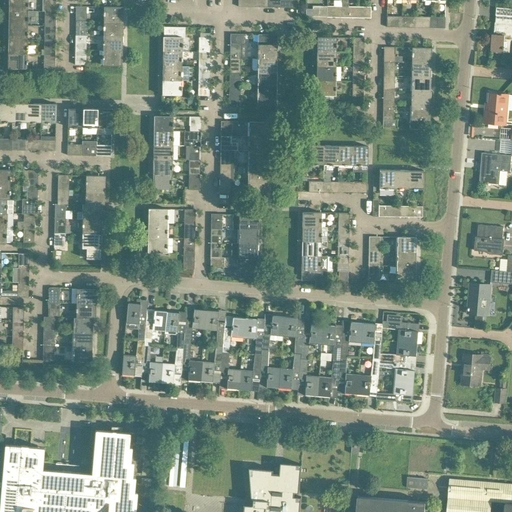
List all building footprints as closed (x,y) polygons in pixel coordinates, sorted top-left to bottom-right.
[(27,11),(27,0),(8,0),(8,11),(27,11)] [(44,0),(44,11),(55,12),(55,0),(44,0)] [(75,21),(86,21),(87,6),(76,6),(75,21)] [(327,17),(327,6),(312,6),(312,17),(327,17)] [(342,6),(327,6),(327,17),(341,17),(342,6)] [(341,17),(356,18),(356,7),(342,6),(341,17)] [(122,22),(123,7),(104,7),(103,22),(122,22)] [(371,7),(370,7),(356,7),(356,18),(370,18),(371,7)] [(511,8),(496,7),(496,15),(511,16),(511,8)] [(8,25),(27,26),(27,11),(8,11),(8,25)] [(55,26),(55,12),(44,11),(44,26),(55,26)] [(386,27),(401,27),(401,16),(387,16),(386,16),(386,27)] [(416,16),(401,16),(401,27),(415,27),(416,16)] [(415,27),(430,28),(430,17),(416,16),(415,27)] [(445,17),(430,17),(430,28),(444,28),(445,17)] [(86,36),(86,21),(75,21),(75,35),(86,36)] [(103,22),(103,36),(122,36),(122,22),(103,22)] [(492,34),(490,52),(503,53),(504,52),(509,53),(511,40),(511,39),(511,23),(495,22),(494,30),(496,30),(495,34),(492,34)] [(8,40),(27,40),(27,26),(8,25),(8,40)] [(44,26),(44,40),(55,41),(55,26),(44,26)] [(164,27),(164,36),(163,36),(163,51),(182,52),(182,38),(185,38),(185,37),(185,27),(164,27)] [(230,34),(230,59),(241,59),(241,44),(244,44),(244,34),(230,34)] [(258,59),(277,60),(277,34),(258,34),(258,59)] [(75,35),(75,50),(86,50),(86,36),(75,35)] [(103,36),(103,50),(122,51),(122,36),(103,36)] [(198,52),(209,52),(210,37),(199,37),(198,52)] [(317,37),(317,52),(336,53),(336,37),(317,37)] [(353,53),(364,53),(364,38),(353,38),(353,53)] [(8,54),(27,54),(27,40),(8,40),(8,54)] [(44,55),(55,55),(55,41),(44,40),(44,55)] [(384,47),(383,62),(394,62),(395,47),(384,47)] [(431,48),(430,48),(412,47),(411,62),(430,62),(431,48)] [(86,65),(86,50),(75,50),(75,64),(85,65),(86,65)] [(103,50),(103,65),(122,65),(122,51),(103,50)] [(163,51),(162,66),(181,66),(182,52),(163,51)] [(209,67),(209,52),(198,52),(198,66),(209,67)] [(317,52),(316,67),(335,67),(336,53),(317,52)] [(353,53),(352,67),(363,67),(364,53),(353,53)] [(8,54),(7,69),(26,69),(27,54),(8,54)] [(54,70),(55,55),(44,55),(43,70),(54,70)] [(229,73),(240,73),(241,59),(230,59),(229,73)] [(257,71),(257,74),(276,74),(277,60),(258,59),(252,59),(252,69),(254,71),(257,71)] [(394,76),(394,62),(383,62),(383,76),(394,76)] [(411,62),(411,77),(430,77),(430,62),(411,62)] [(181,66),(162,66),(162,80),(181,80),(181,66)] [(198,80),(209,80),(209,67),(198,66),(198,80)] [(316,67),(316,81),(335,81),(335,67),(316,67)] [(352,81),(363,81),(363,67),(352,67),(352,81)] [(229,73),(229,87),(240,87),(240,73),(229,73)] [(257,74),(257,88),(276,88),(276,74),(257,74)] [(383,76),(383,91),(394,91),(394,76),(383,76)] [(411,77),(411,91),(430,91),(430,77),(411,77)] [(162,80),(162,95),(181,95),(181,80),(162,80)] [(209,96),(209,80),(198,80),(198,96),(209,96)] [(335,96),(335,81),(316,81),(316,95),(318,95),(335,96)] [(363,96),(363,81),(352,81),(352,96),(363,96)] [(229,102),(240,102),(240,87),(229,87),(229,102)] [(257,88),(257,102),(276,103),(276,88),(257,88)] [(394,105),(394,91),(383,91),(383,105),(394,105)] [(411,91),(411,106),(430,106),(430,91),(411,91)] [(508,95),(502,94),(502,93),(500,93),(500,94),(497,94),(497,93),(489,92),(488,102),(489,102),(488,110),(485,110),(484,123),(505,125),(508,95)] [(0,121),(12,122),(12,103),(0,102),(0,121)] [(12,122),(26,122),(26,103),(12,103),(12,122)] [(26,103),(26,122),(41,122),(41,104),(26,103)] [(56,123),(56,108),(56,104),(41,104),(41,122),(56,123)] [(393,119),(394,105),(383,105),(382,120),(396,120),(396,119),(393,119)] [(429,120),(430,106),(411,106),(410,120),(409,129),(424,129),(424,120),(426,120),(429,120)] [(83,108),(68,108),(68,127),(82,127),(83,108)] [(97,109),(83,108),(82,127),(96,128),(97,109)] [(96,128),(111,128),(112,109),(97,109),(96,128)] [(154,116),(153,131),(172,131),(173,116),(154,116)] [(190,117),(189,131),(200,131),(201,117),(190,116),(190,117)] [(396,120),(382,120),(382,128),(382,129),(396,129),(396,120)] [(221,121),(220,136),(231,136),(231,129),(232,121),(229,121),(221,121)] [(249,122),(248,136),(267,137),(268,122),(249,122)] [(153,131),(153,145),(172,145),(172,144),(172,131),(153,131)] [(200,146),(200,131),(189,131),(189,144),(189,146),(200,146)] [(231,151),(231,136),(220,136),(220,151),(231,151)] [(267,151),(267,137),(248,136),(248,144),(248,151),(267,151)] [(0,149),(11,150),(11,144),(11,139),(0,138),(0,149)] [(26,150),(26,144),(26,139),(11,139),(11,144),(11,150),(26,150)] [(40,150),(40,140),(26,139),(26,144),(26,150),(40,150)] [(55,140),(40,140),(40,150),(55,151),(55,140)] [(81,155),(82,144),(67,144),(67,155),(81,155)] [(82,144),(81,155),(95,156),(96,145),(88,144),(82,144)] [(111,145),(96,145),(95,156),(111,156),(111,145)] [(153,145),(153,160),(172,160),(172,145),(153,145)] [(309,164),(324,164),(324,145),(309,145),(309,164)] [(338,146),(324,145),(324,164),(338,165),(338,146)] [(189,146),(189,160),(200,160),(200,146),(189,146)] [(338,165),(352,165),(353,146),(338,146),(338,165)] [(367,146),(353,146),(352,165),(367,165),(367,146)] [(220,151),(220,165),(231,165),(231,151),(220,151)] [(267,165),(267,151),(248,151),(248,165),(267,165)] [(479,181),(479,182),(485,183),(485,184),(488,184),(488,183),(506,185),(507,171),(510,172),(511,155),(482,153),(481,164),(485,164),(485,169),(482,169),(481,181),(479,181)] [(153,160),(153,174),(172,174),(172,160),(153,160)] [(200,175),(200,160),(189,160),(189,175),(200,175)] [(230,180),(231,165),(220,165),(219,179),(230,180)] [(248,165),(247,180),(266,180),(267,165),(248,165)] [(10,170),(0,169),(0,184),(10,184),(10,170)] [(394,189),(394,170),(379,169),(379,175),(379,188),(394,189)] [(27,170),(27,185),(38,185),(38,170),(27,170)] [(394,189),(408,189),(409,170),(394,170),(394,189)] [(423,170),(409,170),(408,189),(422,189),(423,189),(423,173),(423,170)] [(152,188),(154,189),(171,189),(172,174),(153,174),(152,188)] [(57,189),(68,189),(69,175),(58,175),(57,189)] [(85,190),(104,190),(105,176),(86,175),(86,176),(85,190)] [(199,189),(200,175),(189,175),(188,189),(199,189)] [(352,193),(352,182),(344,182),(344,178),(338,178),(338,182),(337,193),(352,193)] [(230,180),(219,179),(219,194),(230,194),(230,180)] [(266,195),(266,180),(247,180),(247,194),(258,195),(266,195)] [(308,192),(323,192),(323,181),(309,181),(308,192)] [(323,192),(337,193),(338,182),(323,181),(323,192)] [(367,182),(352,182),(352,193),(367,193),(367,182)] [(10,184),(0,184),(0,198),(7,199),(7,198),(9,198),(10,184)] [(37,200),(38,185),(27,185),(26,199),(29,199),(35,199),(35,200),(37,200)] [(68,204),(68,189),(57,189),(57,204),(66,204),(68,204)] [(102,204),(102,205),(104,205),(104,190),(85,190),(85,204),(102,204)] [(0,212),(7,213),(13,213),(13,199),(9,199),(0,198),(0,212)] [(24,204),(24,213),(34,213),(35,200),(35,199),(29,199),(29,205),(24,204)] [(55,204),(54,218),(65,219),(66,204),(57,204),(55,204)] [(101,219),(102,205),(102,204),(85,204),(83,204),(82,210),(78,210),(76,213),(76,219),(82,219),(101,219)] [(393,206),(378,205),(372,205),(372,216),(393,217),(393,206)] [(408,206),(393,206),(393,217),(407,217),(408,206)] [(422,206),(408,206),(407,217),(422,217),(422,206)] [(148,208),(148,223),(167,223),(167,209),(148,208)] [(195,224),(195,209),(184,209),(184,224),(195,224)] [(302,212),(302,227),(321,227),(321,212),(302,212)] [(17,228),(23,228),(34,228),(34,213),(24,213),(23,221),(17,220),(17,228)] [(338,213),(338,227),(349,227),(349,213),(338,213)] [(211,214),(211,228),(222,229),(222,214),(211,214)] [(239,214),(239,229),(258,230),(258,215),(239,214)] [(54,218),(54,233),(65,233),(74,233),(74,227),(65,227),(65,219),(54,218)] [(82,233),(101,233),(101,219),(82,219),(82,233)] [(148,223),(147,238),(166,238),(167,223),(148,223)] [(184,224),(183,238),(195,238),(195,224),(184,224)] [(477,237),(475,236),(474,250),(487,251),(487,253),(503,255),(504,239),(502,239),(504,227),(478,225),(477,237)] [(302,227),(302,241),(321,242),(321,227),(302,227)] [(338,227),(338,242),(349,242),(349,227),(338,227)] [(34,243),(34,228),(23,228),(23,243),(34,243)] [(221,243),(222,229),(211,228),(210,243),(221,243)] [(239,229),(238,243),(257,244),(258,230),(239,229)] [(54,248),(65,248),(65,233),(54,233),(54,248)] [(100,249),(101,249),(101,233),(82,233),(82,248),(86,248),(86,258),(100,259),(100,257),(100,249)] [(368,251),(379,251),(380,237),(369,236),(368,251)] [(397,237),(396,251),(415,252),(416,237),(397,237)] [(166,238),(147,238),(147,252),(166,253),(166,238)] [(194,269),(195,238),(183,238),(183,253),(183,268),(181,268),(181,269),(194,269)] [(302,241),(301,256),(320,256),(321,242),(302,241)] [(338,242),(337,256),(348,256),(349,242),(338,242)] [(210,265),(210,267),(224,267),(224,258),(221,258),(221,243),(210,243),(210,265)] [(257,258),(257,244),(238,243),(238,257),(237,257),(237,267),(255,267),(256,267),(256,258),(257,258)] [(368,251),(368,265),(379,266),(379,251),(368,251)] [(396,251),(396,266),(415,266),(415,252),(396,251)] [(18,253),(18,267),(29,267),(29,253),(18,253)] [(320,271),(320,256),(301,256),(301,280),(315,280),(322,281),(322,271),(320,271)] [(348,256),(337,256),(337,271),(348,271),(348,256)] [(379,280),(379,266),(368,265),(368,280),(379,280)] [(415,266),(396,266),(396,281),(414,281),(415,281),(415,266)] [(29,282),(29,267),(18,267),(18,282),(29,282)] [(490,282),(511,284),(511,271),(507,271),(492,270),(490,282)] [(1,282),(0,281),(0,296),(0,297),(0,296),(17,297),(28,297),(29,282),(18,282),(17,290),(0,290),(1,282)] [(490,285),(471,283),(468,313),(485,314),(486,298),(489,298),(490,285)] [(49,288),(48,302),(59,302),(60,288),(49,288)] [(77,289),(76,303),(95,304),(96,289),(77,288),(77,289)] [(48,317),(54,317),(59,317),(59,302),(48,302),(48,317)] [(138,339),(144,340),(146,310),(142,309),(141,316),(139,315),(140,302),(139,304),(128,303),(127,303),(127,304),(126,320),(126,322),(138,323),(138,339)] [(95,304),(76,303),(76,317),(92,318),(95,318),(95,304)] [(13,307),(12,321),(23,321),(24,307),(13,307)] [(192,328),(204,329),(205,310),(194,309),(194,307),(192,320),(186,319),(186,316),(185,316),(185,324),(183,344),(190,344),(192,328)] [(152,329),(165,331),(166,311),(155,310),(155,308),(154,308),(153,322),(146,321),(147,313),(147,310),(146,310),(144,340),(144,345),(151,345),(152,329)] [(215,346),(223,347),(224,328),(225,319),(224,319),(224,323),(218,322),(218,309),(218,311),(205,310),(204,329),(217,330),(215,346)] [(165,331),(164,334),(175,335),(175,333),(176,333),(175,348),(183,348),(183,344),(185,324),(178,324),(179,310),(178,310),(178,312),(176,312),(166,311),(165,331)] [(271,334),(283,335),(284,316),(272,315),(273,313),(272,313),(270,327),(264,326),(264,323),(262,350),(269,351),(271,334)] [(243,338),(245,318),(233,317),(233,315),(231,328),(224,328),(223,347),(222,352),(229,352),(231,337),(243,338)] [(296,317),(284,316),(283,335),(294,336),(293,353),(301,353),(303,317),(299,317),(298,329),(296,329),(297,315),(296,315),(296,317)] [(54,331),(54,317),(48,317),(43,317),(43,331),(54,331)] [(73,317),(73,332),(92,332),(92,318),(76,317),(73,317)] [(256,319),(245,318),(243,338),(255,339),(254,355),(261,355),(262,350),(264,323),(263,331),(256,330),(257,317),(256,317),(256,319)] [(303,326),(304,317),(303,317),(301,353),(300,359),(308,359),(309,343),(321,344),(323,325),(311,324),(311,322),(309,335),(303,334),(303,326)] [(341,338),(340,357),(348,358),(350,341),(360,342),(362,323),(351,322),(351,320),(350,320),(349,333),(342,333),(342,329),(341,338)] [(12,321),(12,336),(23,336),(23,321),(12,321)] [(382,323),(382,328),(398,330),(397,342),(416,343),(417,332),(419,332),(419,331),(406,330),(406,323),(410,323),(401,322),(387,321),(382,321),(382,323)] [(362,323),(360,342),(373,344),(372,360),(378,361),(379,354),(381,336),(374,335),(375,322),(374,322),(374,324),(362,323)] [(335,326),(323,325),(321,344),(334,345),(332,361),(339,362),(340,357),(341,338),(335,337),(335,324),(335,326)] [(54,345),(54,331),(43,331),(43,345),(54,345)] [(73,332),(73,346),(92,347),(92,332),(73,332)] [(23,351),(23,336),(12,336),(12,351),(23,351)] [(142,369),(144,345),(144,340),(138,339),(138,340),(136,356),(123,355),(123,357),(121,374),(133,375),(133,377),(134,377),(135,364),(142,364),(141,373),(142,373),(142,369)] [(379,354),(378,361),(403,362),(404,355),(417,356),(417,355),(415,355),(416,343),(397,342),(396,355),(379,354)] [(188,380),(200,381),(201,360),(189,359),(190,344),(183,344),(183,348),(181,368),(188,368),(187,382),(188,382),(188,380)] [(54,361),(54,345),(43,345),(43,361),(54,361)] [(144,345),(142,369),(149,370),(148,383),(149,381),(161,382),(162,362),(163,357),(155,356),(155,362),(150,361),(151,345),(144,345)] [(92,347),(73,346),(73,361),(92,362),(92,347)] [(220,376),(222,352),(223,347),(215,346),(214,361),(201,360),(200,381),(212,382),(211,384),(212,384),(213,370),(220,371),(219,379),(220,379),(220,376)] [(162,362),(161,382),(172,383),(172,385),(174,372),(176,372),(181,373),(180,376),(181,376),(181,368),(183,348),(175,348),(174,363),(162,362)] [(266,386),(279,387),(280,367),(268,366),(269,351),(262,350),(261,355),(260,374),(266,375),(266,388),(266,386)] [(228,367),(229,352),(222,352),(220,376),(227,377),(226,390),(227,390),(227,388),(239,389),(241,368),(228,367)] [(298,386),(300,359),(301,353),(293,353),(292,368),(280,367),(279,387),(290,388),(290,390),(292,377),(298,378),(297,386),(298,386)] [(480,368),(489,369),(490,358),(481,357),(481,355),(464,354),(462,384),(479,385),(480,368)] [(253,369),(241,368),(239,389),(250,390),(250,392),(251,392),(252,379),(257,379),(257,383),(259,383),(260,374),(261,355),(254,355),(253,369)] [(339,362),(337,389),(338,381),(345,382),(344,395),(345,393),(356,394),(358,373),(347,372),(348,358),(340,357),(339,362)] [(307,374),(308,359),(300,359),(298,386),(298,383),(305,383),(304,396),(305,396),(305,395),(317,396),(319,375),(307,374)] [(358,373),(356,394),(368,395),(368,397),(370,384),(376,384),(377,379),(378,370),(378,367),(378,361),(372,360),(371,374),(358,373)] [(331,376),(319,375),(317,396),(328,396),(328,398),(329,398),(330,385),(337,386),(337,389),(339,362),(332,361),(331,376)] [(378,361),(378,367),(395,369),(394,381),(413,383),(414,371),(416,371),(403,369),(403,367),(412,367),(412,363),(403,362),(378,361)] [(375,397),(375,399),(403,402),(406,402),(407,395),(414,395),(414,394),(412,394),(413,383),(394,381),(393,393),(376,392),(375,397)] [(494,401),(505,402),(507,390),(496,389),(494,401)] [(128,447),(129,432),(95,430),(95,431),(91,473),(42,469),(42,463),(44,448),(43,448),(43,447),(30,446),(14,445),(5,444),(5,445),(4,445),(3,462),(0,495),(0,511),(134,511),(136,492),(133,492),(134,477),(131,477),(133,462),(130,462),(131,447),(128,447)] [(360,443),(352,442),(351,453),(359,454),(360,443)] [(300,511),(302,497),(294,496),(295,492),(299,493),(302,464),(281,463),(280,474),(273,474),(274,469),(250,467),(252,499),(253,499),(253,505),(244,504),(244,505),(245,505),(244,511),(300,511)] [(428,479),(408,477),(407,487),(427,489),(428,479)] [(424,511),(426,502),(358,496),(356,511),(511,511),(511,483),(449,478),(446,511),(424,511)]
